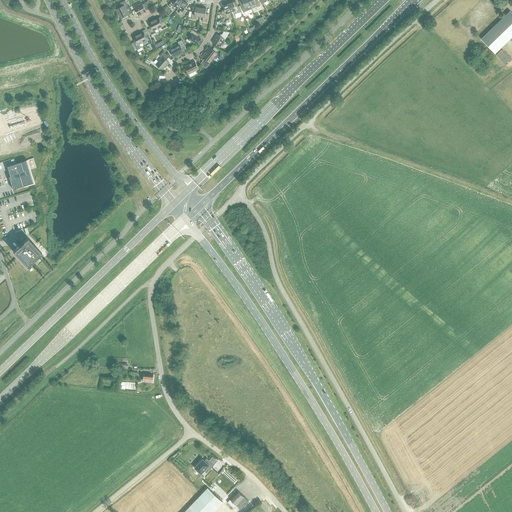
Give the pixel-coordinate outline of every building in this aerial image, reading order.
[(128,7),(125,0),(120,3),(122,7),(117,9),(121,18),(129,14),(125,8),(128,7)] [(175,6),(178,8),(183,1),(181,0),(176,0),(175,2),(173,0),(172,0),(169,6),(173,9),(175,6)] [(241,0),(243,4),(240,5),(243,12),(249,10),(252,9),(250,6),(247,0),(241,0)] [(247,0),(250,6),(252,9),(255,8),(260,5),(257,0),(247,0)] [(183,1),(178,8),(181,10),(179,13),(183,16),(188,10),(185,9),(188,4),(183,1)] [(233,2),(228,4),(231,12),(234,11),(235,14),(240,12),(238,6),(235,7),(233,2)] [(146,10),(150,8),(145,3),(143,4),(142,3),(134,7),(138,15),(146,11),(146,10)] [(231,12),(228,4),(223,6),(224,10),(222,11),(224,19),(229,17),(228,13),(231,12)] [(197,16),(200,17),(201,8),(196,7),(195,12),(192,12),(191,18),(196,19),(197,16)] [(201,8),(200,17),(203,17),(202,21),(207,22),(209,14),(206,14),(206,9),(201,8)] [(481,39),(495,53),(511,36),(511,13),(510,11),(481,39)] [(159,18),(154,20),(158,29),(161,27),(162,29),(167,27),(164,21),(161,22),(159,18)] [(158,29),(154,20),(148,23),(151,28),(148,29),(151,35),(156,33),(155,30),(158,29)] [(189,40),(197,45),(201,39),(196,36),(198,33),(192,30),(189,35),(191,36),(189,40)] [(221,34),(220,36),(217,34),(212,42),(219,47),(221,44),(223,45),(225,42),(224,41),(227,36),(230,32),(224,31),(222,35),(221,34)] [(144,32),(138,34),(143,43),(144,46),(152,42),(149,35),(146,36),(144,32)] [(143,43),(138,34),(133,37),(135,42),(133,43),(136,50),(139,49),(139,48),(141,47),(139,44),(143,43)] [(182,50),(186,48),(182,40),(178,42),(179,45),(169,50),(174,58),(184,53),(182,50)] [(202,57),(204,59),(202,63),(203,66),(206,68),(217,53),(217,52),(218,50),(215,47),(213,50),(210,47),(206,52),(206,51),(202,57)] [(496,55),(506,65),(511,59),(502,49),(496,55)] [(166,60),(168,57),(163,51),(160,56),(162,58),(155,65),(162,70),(166,65),(167,66),(170,63),(166,60)] [(193,72),(199,69),(195,61),(185,67),(189,74),(190,77),(194,75),(193,72)] [(41,74),(8,82),(11,96),(44,88),(41,74)] [(34,111),(6,120),(10,132),(38,123),(34,111)] [(27,160),(7,166),(10,176),(9,177),(13,189),(33,183),(30,173),(31,173),(27,160)] [(13,251),(27,267),(42,253),(27,238),(13,251)] [(122,388),(138,389),(138,382),(123,381),(122,388)] [(209,465),(212,467),(214,465),(207,458),(204,461),(203,459),(196,466),(195,468),(201,474),(204,471),(209,465)] [(212,511),(222,502),(208,488),(184,511),(212,511)] [(238,491),(227,502),(233,508),(236,505),(244,497),(238,491)] [(244,497),(236,505),(241,510),(249,501),(244,497)]
